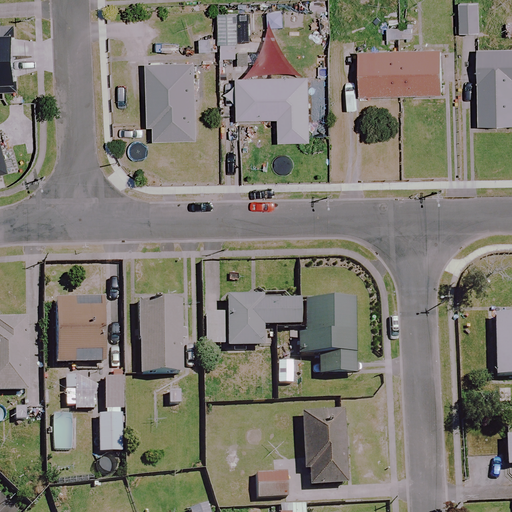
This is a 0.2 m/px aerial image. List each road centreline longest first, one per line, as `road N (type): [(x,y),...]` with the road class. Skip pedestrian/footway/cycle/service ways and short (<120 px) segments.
road 1 (residential): [(80,224),(415,218)]
road 2 (residential): [(429,511),(415,218)]
road 3 (residential): [(80,224),(70,0)]
